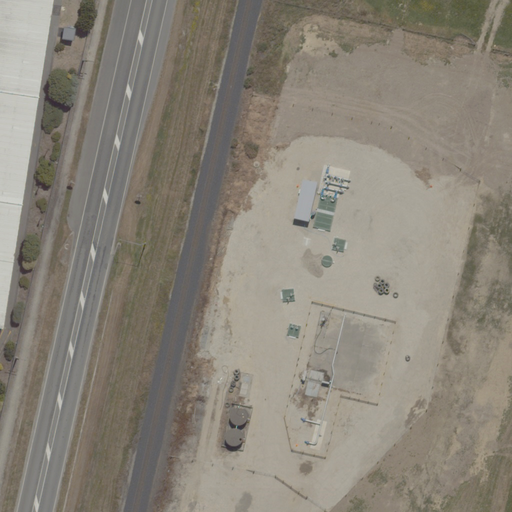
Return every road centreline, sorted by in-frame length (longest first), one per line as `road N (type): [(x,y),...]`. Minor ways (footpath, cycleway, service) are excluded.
road 1 (secondary): [(102,204),(34,511)]
road 2 (secondary): [(102,204),(144,0)]
